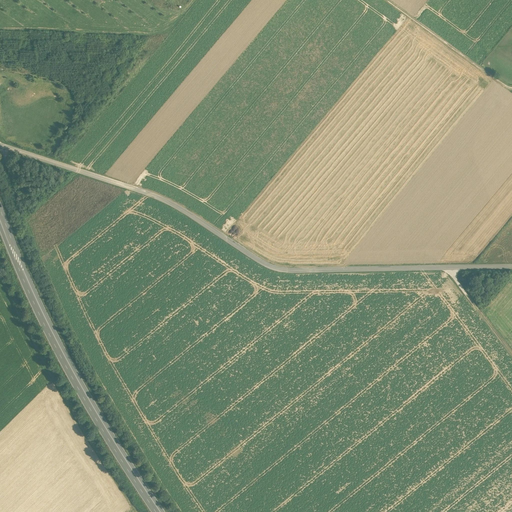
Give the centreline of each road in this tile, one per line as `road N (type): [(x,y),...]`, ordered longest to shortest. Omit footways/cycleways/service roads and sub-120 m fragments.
road 1 (tertiary): [(0,146),(162,199),(275,268),(511,266)]
road 2 (track): [(182,511),(56,304),(4,148)]
road 3 (trunk): [(0,217),(88,405),(158,511)]
road 4 (track): [(0,281),(130,503),(128,511)]
road 5 (track): [(511,89),(383,0)]
